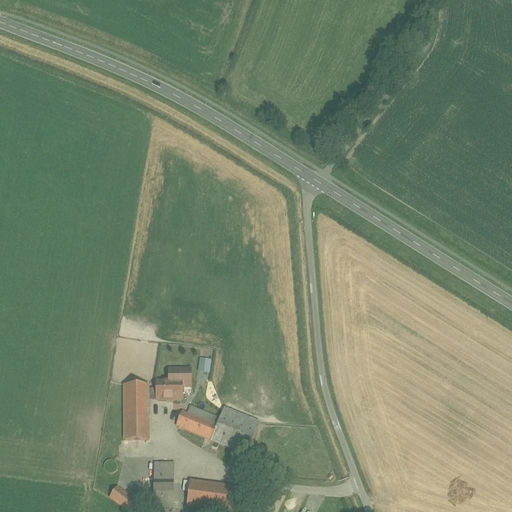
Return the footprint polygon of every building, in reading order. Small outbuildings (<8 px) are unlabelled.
[(200,372),(212,373),(212,359),(201,359),(200,372)] [(152,380),(153,402),(181,401),(181,393),(191,392),(191,367),(164,367),(164,380),(152,380)] [(121,387),(121,444),(149,444),(148,387),(121,387)] [(181,411),(173,430),(247,461),(262,426),(227,411),(222,422),(190,409),(188,414),(181,411)] [(151,461),(151,510),(174,511),(174,461),(151,461)] [(229,511),(232,486),(186,481),(183,509),(211,511),(229,511)] [(116,486),(107,500),(124,511),(126,511),(135,500),(116,486)]
